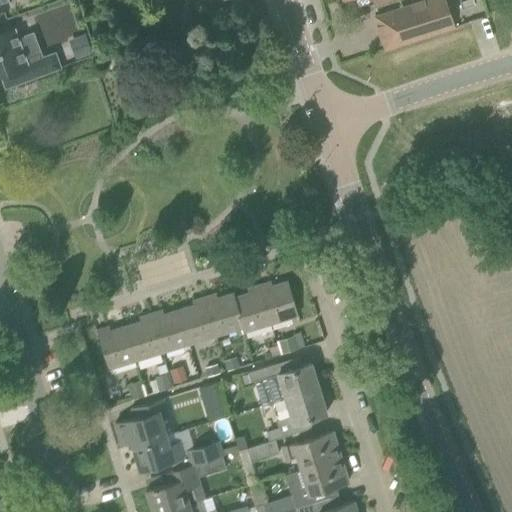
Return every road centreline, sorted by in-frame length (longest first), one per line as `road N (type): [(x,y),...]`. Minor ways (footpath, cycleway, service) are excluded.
road 1 (tertiary): [(476,511),(422,394),(328,125)]
road 2 (residential): [(63,511),(6,292)]
road 3 (tertiary): [(511,65),(328,125)]
road 4 (tertiary): [(328,125),(287,0)]
